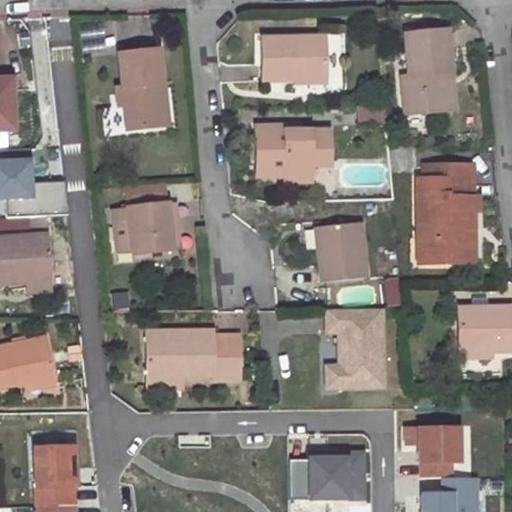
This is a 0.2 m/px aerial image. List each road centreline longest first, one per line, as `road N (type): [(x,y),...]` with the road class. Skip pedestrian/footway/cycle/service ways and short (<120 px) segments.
road 1 (residential): [(199,0),(224,275)]
road 2 (residential): [(488,0),(511,176)]
